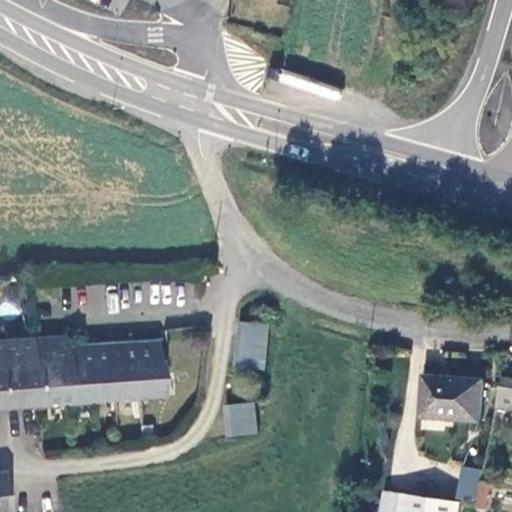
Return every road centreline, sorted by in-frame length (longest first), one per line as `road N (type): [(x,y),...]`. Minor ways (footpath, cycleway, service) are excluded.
road 1 (unclassified): [(511,333),(396,320),(322,296),(249,254),(211,188),(194,118)]
road 2 (secondary): [(194,118),(488,203)]
road 3 (secondary): [(447,158),(202,88)]
road 4 (secondary): [(202,88),(84,45),(0,2)]
road 5 (secondary): [(0,35),(194,118)]
road 6 (trunk): [(505,0),(447,158)]
